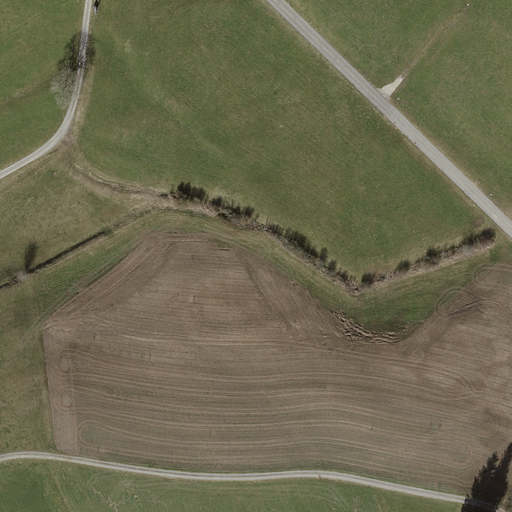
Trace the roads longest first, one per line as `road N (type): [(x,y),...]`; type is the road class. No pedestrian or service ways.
road 1 (track): [(497,511),(310,473),(207,479),(48,457),(0,459)]
road 2 (tertiary): [(272,0),(511,232)]
road 3 (track): [(89,0),(68,121),(48,150),(0,177)]
